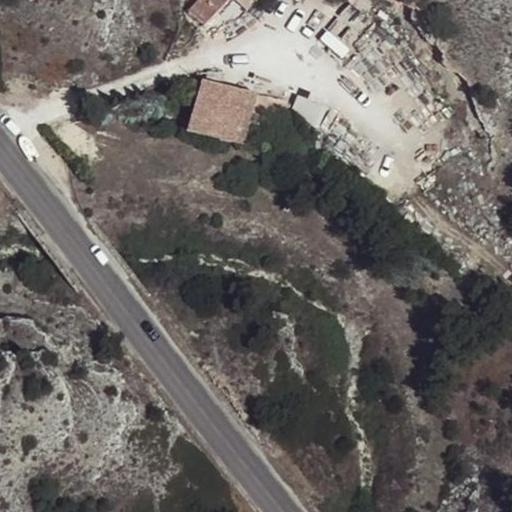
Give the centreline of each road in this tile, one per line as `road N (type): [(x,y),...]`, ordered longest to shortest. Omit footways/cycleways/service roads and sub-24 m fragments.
road 1 (unknown): [(0,134),(167,68),(270,51),(336,62),(451,129)]
road 2 (primary): [(0,146),(282,511)]
